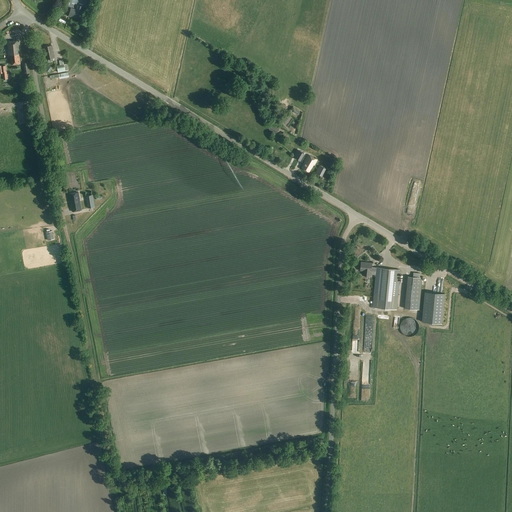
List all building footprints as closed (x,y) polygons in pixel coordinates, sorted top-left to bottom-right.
[(20,64),(19,54),(20,54),(19,41),(7,42),(9,59),(10,59),(11,65),(20,64)] [(54,61),(54,59),(52,46),(43,47),(46,60),(49,60),(49,62),(54,61)] [(57,66),(58,72),(68,71),(67,64),(57,66)] [(276,134),(279,128),(272,124),(269,129),(276,134)] [(293,156),(300,160),(303,154),(297,150),(293,156)] [(312,168),(317,160),(308,155),(304,163),(305,163),(302,169),(308,172),(311,167),(312,168)] [(82,210),(78,192),(69,194),(70,201),(71,201),(72,204),(71,204),(72,212),(82,210)] [(88,208),(95,207),(92,195),(85,196),(88,208)] [(362,271),(362,275),(370,276),(371,275),(376,275),(373,307),(396,309),(400,270),(377,268),(377,269),(372,269),(372,263),(361,262),(360,271),(362,271)] [(419,309),(422,277),(407,276),(404,308),(419,309)] [(422,322),(442,324),(444,294),(425,292),(422,322)] [(403,334),(406,335),(409,336),(412,336),(414,334),(416,332),(418,330),(418,327),(418,324),(417,322),(415,320),(412,318),(410,318),(407,318),(404,319),(402,321),(401,323),(400,326),(400,329),(401,332),(403,334)]
